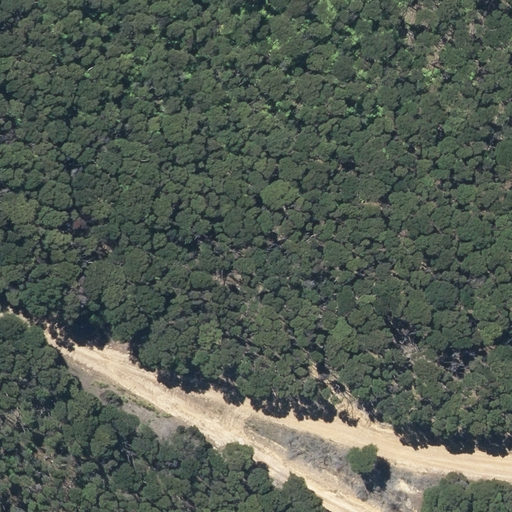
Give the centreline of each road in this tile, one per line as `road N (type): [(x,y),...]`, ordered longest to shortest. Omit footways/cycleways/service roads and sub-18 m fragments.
road 1 (track): [(511,481),(456,485),(82,376),(0,320)]
road 2 (track): [(82,376),(291,511)]
